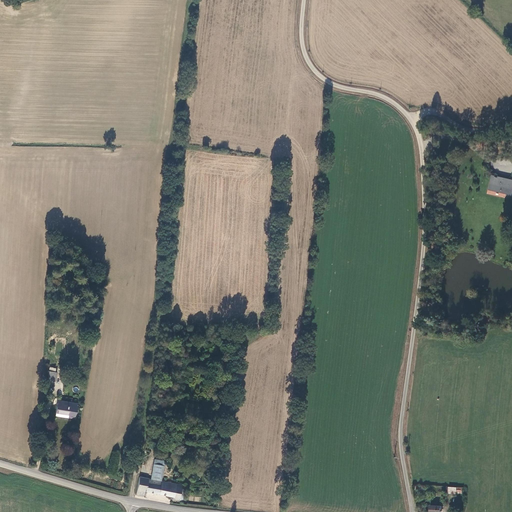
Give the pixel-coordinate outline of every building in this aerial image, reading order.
[(511,179),(493,174),(489,189),(511,194),(511,179)] [(54,373),(55,369),(48,368),(47,381),(55,382),(56,373),(54,373)] [(67,415),(66,418),(73,419),(75,403),(56,401),(55,414),(67,415)] [(150,480),(161,482),(164,462),(154,461),(150,480)] [(150,480),(139,478),(136,496),(147,498),(148,493),(174,498),(174,500),(182,502),(184,495),(182,494),(182,493),(182,492),(182,490),(181,490),(179,489),(178,490),(177,492),(178,493),(177,493),(178,485),(161,482),(150,480)]
